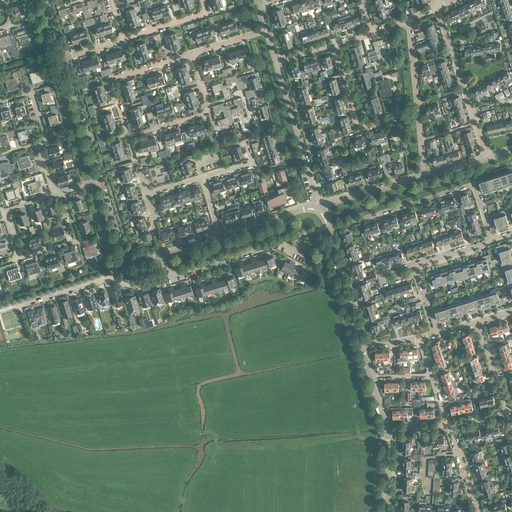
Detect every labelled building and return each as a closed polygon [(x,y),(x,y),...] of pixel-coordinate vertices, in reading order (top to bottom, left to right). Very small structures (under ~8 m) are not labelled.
[(23,4),(25,3),(23,0),(17,0),(19,5),(14,6),(17,15),(25,12),(23,4)] [(92,0),(87,2),(88,5),(89,8),(97,6),(98,9),(96,9),(98,14),(102,13),(104,13),(104,12),(106,12),(103,2),(100,3),(98,0),(92,0)] [(192,0),(188,0),(183,2),(185,10),(189,8),(189,9),(190,8),(194,7),(192,0)] [(221,0),(215,0),(211,1),(214,9),(218,8),(219,8),(219,7),(223,6),(221,0)] [(314,9),(313,6),(311,0),(309,0),(305,2),(307,8),(307,11),(314,9)] [(318,9),(321,8),(318,0),(311,0),(313,6),(316,5),(316,6),(317,6),(318,9)] [(475,0),(473,2),(476,8),(481,6),(478,0),(475,0)] [(299,4),(301,10),(307,8),(305,2),(299,4)] [(467,4),(471,11),(470,11),(471,13),(477,11),(476,9),(476,8),(473,2),(467,4)] [(72,6),(73,8),(73,10),(74,10),(75,14),(80,13),(79,11),(83,10),(85,18),(92,16),(89,8),(88,5),(84,6),(83,3),(72,6)] [(301,10),(299,4),(298,4),(297,3),(295,4),(295,5),(292,6),(292,7),(290,8),(292,14),(301,11),(301,10)] [(382,4),(376,6),(378,12),(384,10),(382,4)] [(465,14),(470,11),(471,11),(467,4),(462,7),(465,14)] [(159,7),(162,17),(170,14),(169,10),(169,9),(168,9),(167,5),(159,7)] [(510,6),(502,8),(504,14),(511,11),(510,6)] [(59,13),(58,13),(59,14),(61,19),(65,17),(65,15),(68,14),(71,23),(77,21),(75,14),(74,10),(73,10),(69,11),(68,7),(58,11),(59,13)] [(162,17),(159,7),(152,10),(153,14),(152,14),(153,15),(154,19),(162,17)] [(466,16),(465,14),(462,7),(457,10),(460,16),(461,19),(466,16)] [(128,19),(137,16),(135,8),(131,9),(130,9),(129,9),(129,10),(125,11),(128,19)] [(275,19),(283,16),(281,9),(273,11),(275,19)] [(387,9),(384,10),(378,12),(380,19),(389,16),(387,9)] [(460,16),(457,10),(451,12),(454,19),(460,16)] [(137,16),(128,19),(130,26),(134,25),(134,26),(135,25),(139,23),(137,16)] [(283,16),(275,19),(277,26),(285,23),(283,16)] [(352,19),(354,25),(360,23),(358,17),(352,19)] [(345,21),(347,27),(354,25),(352,19),(345,21)] [(227,23),(230,32),(237,30),(236,26),(237,26),(236,25),(234,21),(227,23)] [(339,23),(341,29),(347,27),(345,21),(339,23)] [(484,21),(481,22),(482,27),(477,28),(478,31),(486,29),(484,21)] [(103,25),(105,34),(113,32),(112,28),(112,27),(112,26),(111,26),(110,22),(103,25)] [(218,33),(221,32),(222,35),(230,32),(227,23),(220,25),(220,24),(218,23),(215,24),(218,33)] [(341,29),(339,23),(332,25),(334,31),(341,29)] [(424,28),(426,27),(428,33),(435,31),(433,25),(431,25),(430,23),(422,25),(424,28)] [(105,34),(103,25),(95,27),(96,31),(96,32),(98,36),(105,34)] [(206,27),(206,30),(202,31),(205,40),(213,38),(212,35),(215,34),(212,25),(206,27)] [(320,27),(320,30),(322,36),(329,34),(326,25),(320,27)] [(322,36),(320,30),(320,27),(313,29),(314,32),(316,38),(322,36)] [(30,46),(37,44),(32,28),(29,29),(28,29),(17,32),(17,33),(15,34),(17,41),(19,41),(20,43),(29,40),(30,46)] [(78,32),(81,41),(89,39),(87,35),(88,35),(88,34),(87,34),(86,30),(78,32)] [(205,40),(202,31),(195,33),(194,30),(189,31),(191,38),(195,37),(196,39),(196,38),(198,42),(205,40)] [(310,40),(308,34),(307,31),(301,33),(300,34),(303,42),(310,40)] [(81,41),(78,32),(70,34),(72,38),(71,39),(72,40),(73,44),(81,41)] [(282,41),(290,38),(288,32),(280,34),(282,41)] [(316,38),(314,32),(308,34),(310,40),(316,38)] [(169,43),(178,40),(176,33),(172,34),(172,33),(170,34),(166,35),(169,43)] [(11,52),(18,50),(16,43),(13,44),(11,38),(10,39),(9,35),(0,37),(0,45),(1,49),(9,46),(11,52)] [(432,44),(439,42),(437,36),(430,39),(432,44)] [(290,38),(282,41),(284,48),(292,45),(290,38)] [(178,40),(169,43),(171,51),(175,50),(177,50),(177,49),(180,48),(178,40)] [(368,56),(369,60),(375,58),(375,57),(377,56),(379,60),(383,59),(383,61),(388,60),(388,58),(382,40),(373,42),(377,54),(374,55),(373,51),(368,53),(369,56),(368,56)] [(138,53),(147,50),(145,42),(141,43),(139,43),(140,44),(136,45),(138,53)] [(439,42),(432,44),(434,50),(441,48),(439,42)] [(355,66),(363,63),(358,47),(350,50),(355,66)] [(235,51),(238,61),(246,58),(245,54),(245,53),(244,53),(243,49),(235,51)] [(113,52),(116,62),(124,59),(123,55),(123,54),(122,54),(121,50),(113,52)] [(147,50),(138,53),(140,60),(144,59),(145,59),(146,59),(150,57),(147,50)] [(238,61),(235,51),(228,54),(229,58),(228,58),(229,59),(231,63),(238,61)] [(116,62),(113,52),(106,55),(107,59),(106,59),(107,60),(108,64),(116,62)] [(220,62),(221,62),(220,60),(219,56),(211,59),(214,68),(214,70),(222,68),(220,62)] [(325,67),(331,65),(329,56),(322,58),(325,67)] [(89,60),(92,69),(93,71),(97,70),(96,68),(100,67),(99,63),(99,61),(98,61),(97,57),(89,60)] [(206,70),(206,71),(214,68),(211,59),(203,61),(205,65),(204,65),(204,66),(202,66),(204,71),(206,70)] [(92,69),(89,60),(82,62),(83,66),(82,66),(83,67),(85,71),(92,69)] [(310,62),(313,72),(319,70),(319,68),(319,67),(316,60),(310,62)] [(42,71),(45,70),(43,63),(42,61),(41,61),(36,63),(34,63),(35,67),(33,68),(34,72),(29,73),(33,84),(44,81),(43,77),(44,77),(42,71)] [(437,70),(440,69),(447,67),(445,61),(438,63),(439,66),(436,67),(437,70)] [(313,72),(310,62),(303,64),(305,72),(307,71),(308,73),(307,73),(308,76),(313,75),(312,74),(313,74),(313,72)] [(365,66),(365,69),(369,68),(372,77),(374,76),(370,64),(367,65),(365,66)] [(427,79),(428,79),(433,78),(430,72),(433,71),(432,65),(429,66),(428,64),(422,66),(423,69),(421,70),(423,77),(426,76),(427,79)] [(179,77),(189,74),(186,66),(182,67),(181,67),(181,68),(177,69),(179,77)] [(300,74),(301,78),(304,77),(302,70),(299,71),(297,66),(290,68),(293,76),(300,74)] [(442,75),(449,72),(447,67),(440,69),(442,75)] [(9,91),(20,88),(19,84),(20,84),(18,78),(21,77),(21,76),(19,70),(12,73),(14,78),(5,81),(9,91)] [(362,89),(372,86),(369,77),(367,71),(364,72),(365,72),(357,75),(358,79),(359,79),(362,89)] [(507,71),(507,72),(502,74),(505,81),(511,78),(507,71)] [(444,81),(452,78),(451,78),(449,72),(442,75),(444,81)] [(154,76),(157,86),(165,83),(164,79),(164,78),(163,78),(162,74),(154,76)] [(189,74),(179,77),(182,84),(186,83),(186,84),(187,83),(191,82),(189,74)] [(256,89),(257,89),(258,88),(260,87),(257,77),(253,78),(252,74),(241,77),(243,83),(251,81),(252,84),(250,85),(251,89),(252,89),(256,88),(256,89)] [(500,84),(503,82),(504,84),(507,83),(505,81),(502,74),(496,77),(500,84)] [(235,82),(238,90),(244,88),(243,83),(241,77),(237,78),(236,75),(225,78),(226,80),(225,81),(226,82),(227,84),(228,86),(233,85),(232,83),(235,82)] [(157,86),(154,76),(147,79),(148,83),(147,83),(148,84),(149,88),(157,86)] [(501,86),(500,84),(496,77),(491,80),(495,87),(498,85),(499,87),(501,86)] [(451,88),(450,85),(453,84),(452,80),(453,80),(452,78),(444,81),(447,89),(451,88)] [(330,88),(338,85),(336,79),(328,81),(330,88)] [(388,79),(380,81),(382,88),(379,89),(380,94),(383,93),(385,99),(392,97),(391,91),(392,91),(388,79)] [(127,82),(128,84),(127,84),(126,84),(126,85),(122,86),(124,94),(134,91),(132,84),(134,83),(133,80),(127,82)] [(486,83),(490,90),(495,87),(491,80),(486,83)] [(222,89),(225,98),(231,96),(228,86),(227,84),(223,86),(222,82),(212,86),(213,88),(212,88),(213,89),(214,94),(219,92),(219,90),(222,89)] [(480,86),(484,93),(490,90),(486,83),(480,86)] [(96,94),(105,91),(103,84),(99,85),(98,84),(97,85),(93,87),(96,94)] [(338,85),(330,88),(331,91),(328,92),(329,95),(332,94),(340,92),(338,85)] [(44,103),(48,102),(48,103),(54,101),(53,99),(52,99),(50,92),(52,91),(50,86),(44,88),(46,93),(41,94),(44,103)] [(477,100),(485,95),(483,93),(484,93),(480,86),(474,89),(476,92),(473,93),(477,100)] [(245,91),(247,98),(255,95),(256,99),(254,99),(256,104),(261,102),(261,103),(262,103),(262,102),(264,101),(261,91),(258,92),(257,89),(256,89),(256,88),(252,89),(251,89),(245,91)] [(300,97),(308,94),(306,88),(298,90),(300,97)] [(105,91),(96,94),(98,102),(96,102),(97,107),(105,104),(103,100),(107,99),(105,91)] [(134,91),(124,94),(127,101),(131,100),(131,101),(132,100),(136,98),(134,91)] [(187,101),(196,98),(194,91),(190,92),(190,91),(188,92),(189,92),(185,93),(187,101)] [(308,94),(300,97),(302,104),(310,101),(308,94)] [(381,111),(381,110),(377,97),(376,98),(375,95),(365,99),(365,101),(364,101),(368,113),(375,111),(375,112),(381,111)] [(333,108),(335,107),(343,104),(341,96),(330,99),(333,108)] [(454,105),(462,102),(462,99),(461,99),(460,96),(455,98),(455,96),(451,98),(451,99),(449,100),(450,102),(451,106),(454,105)] [(238,98),(233,100),(235,105),(237,104),(238,107),(230,110),(232,116),(243,113),(241,109),(245,108),(242,97),(239,98),(238,98)] [(196,98),(187,101),(189,109),(193,108),(195,108),(195,107),(199,106),(196,98)] [(251,112),(252,112),(258,110),(260,118),(265,117),(266,117),(269,116),(265,106),(262,107),(261,103),(261,102),(256,104),(249,106),(251,112)] [(456,111),(463,108),(462,102),(454,105),(456,111)] [(213,109),(213,110),(214,110),(215,115),(220,113),(219,111),(223,110),(225,118),(226,118),(229,117),(232,116),(230,110),(228,105),(224,106),(223,103),(213,106),(213,109)] [(164,106),(166,116),(174,113),(173,109),(173,108),(172,108),(171,104),(164,106)] [(337,114),(345,111),(343,104),(335,107),(337,114)] [(432,106),(434,113),(435,115),(441,113),(441,111),(438,104),(432,106)] [(18,116),(27,113),(24,105),(15,107),(18,116)] [(132,118),(141,115),(142,115),(142,112),(143,112),(141,106),(136,107),(137,108),(135,109),(135,108),(133,109),(134,109),(130,110),(132,118)] [(166,116),(164,106),(156,109),(157,113),(157,114),(158,114),(159,118),(166,116)] [(434,113),(432,106),(426,108),(427,111),(425,111),(427,119),(432,117),(434,122),(437,121),(435,115),(434,113)] [(305,116),(314,113),(312,107),(303,109),(305,116)] [(56,114),(58,113),(57,108),(51,110),(53,115),(48,116),(50,125),(59,122),(56,114)] [(463,108),(456,111),(458,117),(465,114),(463,108)] [(3,120),(12,118),(10,109),(1,112),(3,120)] [(104,123),(114,120),(111,112),(107,114),(107,113),(106,114),(102,115),(104,123)] [(242,129),(244,128),(247,127),(247,128),(248,127),(250,126),(247,116),(244,117),(243,113),(232,116),(229,117),(230,123),(233,122),(233,123),(242,120),(243,123),(241,124),(242,129)] [(314,113),(305,116),(308,123),(316,120),(314,113)] [(465,114),(458,117),(454,118),(455,121),(457,120),(459,123),(467,120),(465,114)] [(141,115),(132,118),(134,126),(138,124),(138,125),(140,124),(144,123),(141,115)] [(341,126),(349,124),(347,117),(339,119),(337,120),(339,127),(341,126)] [(112,129),(115,128),(116,128),(114,120),(104,123),(107,131),(111,129),(111,130),(112,129)] [(206,129),(206,128),(204,123),(196,125),(197,128),(199,134),(206,132),(207,136),(212,134),(210,128),(206,129)] [(351,130),(350,128),(349,124),(341,126),(338,127),(339,130),(342,129),(343,133),(351,130)] [(199,134),(197,128),(196,125),(188,128),(191,137),(199,134)] [(11,130),(13,136),(18,135),(20,140),(28,138),(27,133),(28,133),(26,126),(17,129),(16,129),(11,130)] [(318,127),(315,128),(310,130),(310,131),(309,131),(310,134),(311,134),(312,137),(320,134),(318,127)] [(397,127),(392,128),(390,129),(391,132),(388,133),(389,138),(392,137),(393,139),(397,137),(398,140),(400,139),(397,127)] [(13,136),(11,130),(6,132),(7,135),(0,136),(0,142),(1,146),(10,143),(8,138),(13,136)] [(172,133),(175,145),(183,142),(179,130),(172,133)] [(377,133),(380,143),(387,141),(384,131),(377,133)] [(466,140),(473,138),(471,131),(464,133),(466,140)] [(166,147),(175,145),(172,133),(164,135),(165,139),(165,140),(163,141),(165,147),(166,147)] [(265,144),(274,141),(273,137),(275,136),(274,133),(262,137),(265,144)] [(380,143),(377,133),(370,135),(371,137),(369,137),(372,145),(380,143)] [(323,140),(322,141),(320,134),(312,137),(313,139),(312,140),(313,143),(314,143),(317,142),(318,145),(324,143),(323,140)] [(357,147),(364,145),(364,147),(366,147),(364,140),(362,140),(361,138),(360,138),(360,137),(358,138),(358,137),(355,138),(355,139),(354,140),(355,142),(353,143),(354,148),(357,147)] [(147,140),(150,150),(158,147),(155,138),(147,140)] [(468,146),(475,144),(473,138),(466,140),(468,146)] [(111,152),(113,152),(123,149),(120,141),(116,142),(115,139),(110,141),(112,148),(110,148),(111,152)] [(150,150),(147,140),(139,143),(140,145),(137,146),(139,153),(142,152),(150,150)] [(274,141),(265,144),(262,144),(264,149),(266,149),(276,146),(274,141)] [(237,144),(230,146),(233,154),(242,151),(240,146),(238,146),(237,144)] [(474,152),(477,150),(475,144),(468,146),(471,153),(468,153),(469,156),(475,154),(474,152)] [(51,157),(60,154),(59,150),(60,150),(59,146),(49,148),(50,152),(49,152),(51,157)] [(276,146),(266,149),(268,154),(277,151),(276,146)] [(440,148),(443,156),(439,157),(441,163),(447,161),(445,152),(444,147),(440,148)] [(329,148),(325,149),(316,151),(317,152),(316,152),(317,155),(318,155),(319,158),(327,155),(332,154),(331,151),(330,151),(329,148)] [(459,151),(456,152),(455,148),(451,149),(451,150),(454,160),(460,158),(459,151)] [(123,149),(113,152),(116,159),(120,158),(120,159),(121,158),(125,156),(123,149)] [(441,163),(439,157),(437,149),(434,150),(436,157),(433,158),(434,165),(441,163)] [(448,151),(445,152),(447,161),(454,160),(451,150),(448,151)] [(242,151),(233,154),(235,162),(237,161),(236,158),(244,156),(242,151)] [(277,151),(268,154),(269,159),(279,156),(277,151)] [(332,154),(327,155),(319,158),(319,161),(320,164),(321,165),(329,162),(328,158),(333,157),(332,154)] [(395,160),(388,162),(387,161),(389,160),(387,154),(380,156),(382,163),(384,172),(390,171),(394,169),(395,172),(403,170),(401,163),(396,164),(395,160)] [(37,171),(35,164),(32,165),(30,159),(29,159),(28,156),(17,159),(20,170),(28,167),(30,173),(37,171)] [(279,156),(269,159),(272,166),(283,163),(282,159),(280,160),(279,156)] [(185,159),(179,161),(182,169),(191,166),(190,161),(186,162),(185,159)] [(55,171),(65,168),(64,165),(63,160),(53,163),(54,166),(55,171)] [(0,184),(18,179),(16,170),(13,171),(11,165),(10,165),(9,161),(0,164),(0,184)] [(191,166),(182,169),(183,174),(181,175),(182,178),(189,176),(189,173),(193,172),(191,166)] [(356,183),(354,175),(348,177),(347,175),(346,173),(344,166),(341,167),(344,176),(346,182),(346,183),(349,182),(349,185),(356,183)] [(380,168),(376,169),(375,166),(372,167),(375,178),(382,176),(380,168)] [(116,169),(117,172),(119,177),(130,174),(129,168),(124,169),(123,167),(116,169)] [(375,178),(372,167),(369,168),(370,171),(367,172),(369,180),(375,178)] [(245,174),(248,183),(255,181),(251,169),(248,170),(248,173),(245,174)] [(325,178),(333,176),(331,169),(323,171),(324,174),(323,174),(324,178),(325,178)] [(278,171),(278,170),(272,172),(274,178),(276,177),(278,185),(276,186),(284,184),(283,181),(287,180),(286,175),(285,176),(283,170),(278,171)] [(354,175),(356,183),(363,181),(360,171),(353,173),(354,175)] [(40,181),(43,180),(41,173),(34,175),(36,181),(28,184),(31,194),(42,191),(41,187),(42,187),(40,181)] [(237,174),(241,185),(248,183),(245,174),(241,175),(241,173),(237,174)] [(500,175),(503,184),(504,188),(511,186),(507,173),(500,175)] [(73,181),(72,178),(69,179),(67,174),(58,177),(59,180),(58,181),(60,185),(73,181)] [(121,185),(128,183),(128,180),(132,179),(132,178),(133,178),(132,174),(130,174),(119,177),(121,185)] [(231,178),(234,187),(241,185),(237,174),(234,175),(235,177),(231,178)] [(497,177),(494,178),(497,189),(498,191),(504,188),(503,184),(500,175),(497,177)] [(223,178),(227,190),(234,187),(231,178),(227,179),(227,177),(223,178)] [(217,182),(220,192),(227,190),(223,178),(220,179),(221,181),(217,182)] [(490,179),(486,180),(490,191),(497,189),(494,178),(490,179)] [(18,188),(21,187),(19,180),(12,182),(14,188),(5,191),(8,201),(20,198),(19,194),(20,194),(18,188)] [(336,181),(327,184),(328,188),(327,188),(328,192),(332,191),(331,190),(338,188),(338,189),(341,188),(339,180),(336,181)] [(479,182),(483,193),(485,192),(485,194),(491,193),(490,191),(486,180),(479,182)] [(220,192),(217,182),(213,183),(213,181),(209,182),(213,194),(220,192)] [(258,183),(261,194),(268,192),(264,181),(258,183)] [(124,193),(135,190),(134,184),(129,186),(128,183),(121,185),(124,193)] [(192,194),(194,201),(202,198),(199,187),(198,187),(197,185),(193,187),(194,188),(193,188),(194,193),(192,194)] [(266,200),(267,200),(269,207),(270,207),(271,207),(274,206),(274,205),(278,203),(282,202),(282,203),(285,202),(286,203),(286,202),(287,202),(287,201),(287,202),(284,195),(291,193),(289,185),(278,189),(279,193),(271,196),(271,195),(266,196),(267,198),(266,198),(266,200)] [(126,201),(133,199),(136,199),(135,196),(137,195),(137,194),(138,194),(137,190),(135,190),(124,193),(126,201)] [(182,192),(185,203),(194,201),(192,194),(189,194),(188,190),(182,192)] [(81,199),(84,198),(83,192),(76,194),(77,199),(73,200),(76,210),(79,209),(79,210),(84,208),(81,199)] [(175,199),(177,206),(185,203),(182,192),(176,194),(178,198),(175,199)] [(463,204),(470,202),(468,194),(461,196),(463,204)] [(165,197),(169,208),(177,206),(175,199),(172,200),(171,195),(165,197)] [(169,208),(165,197),(164,196),(160,197),(161,198),(160,199),(161,203),(158,204),(160,211),(169,208)] [(448,200),(451,211),(457,209),(456,206),(457,206),(454,198),(448,200)] [(129,210),(132,209),(140,206),(139,201),(134,202),(133,199),(126,201),(127,204),(129,210)] [(264,211),(264,210),(261,200),(252,202),(253,204),(253,206),(255,210),(258,209),(259,212),(264,211)] [(441,203),(443,210),(444,213),(451,211),(448,200),(441,203)] [(245,206),(248,216),(253,214),(252,211),(255,210),(253,206),(253,204),(245,206)] [(46,206),(48,211),(49,216),(53,215),(53,216),(57,214),(54,205),(51,206),(51,205),(46,206)] [(236,206),(239,215),(241,214),(242,217),(248,216),(245,206),(240,208),(239,205),(236,206)] [(438,207),(435,208),(434,205),(428,207),(431,217),(433,217),(432,214),(436,213),(437,214),(440,213),(438,207)] [(131,218),(138,216),(138,215),(138,213),(142,212),(140,206),(132,209),(133,214),(131,215),(131,218)] [(228,209),(228,210),(231,221),(237,219),(236,216),(239,215),(236,206),(228,209)] [(431,217),(428,207),(421,209),(424,219),(427,218),(428,218),(431,217)] [(38,220),(43,219),(40,209),(37,210),(37,209),(32,211),(35,221),(38,219),(38,220)] [(231,221),(228,210),(220,212),(222,220),(225,219),(226,222),(231,221)] [(505,212),(504,210),(499,212),(504,228),(509,226),(509,224),(511,223),(508,211),(505,212)] [(414,220),(418,219),(415,211),(409,213),(412,223),(415,222),(414,220)] [(497,228),(498,229),(504,228),(499,212),(493,214),(494,216),(491,217),(494,229),(497,228)] [(24,224),(29,223),(26,213),(22,214),(18,215),(21,225),(24,224)] [(402,215),(403,218),(400,218),(402,225),(405,224),(405,225),(412,223),(409,213),(402,215)] [(471,221),(477,219),(475,213),(469,215),(471,221)] [(88,221),(91,220),(90,214),(82,216),(84,221),(79,222),(82,232),(86,231),(86,232),(90,230),(88,221)] [(134,226),(145,222),(146,221),(145,217),(144,218),(144,217),(142,218),(141,215),(138,215),(138,216),(131,218),(134,226)] [(200,221),(203,229),(208,228),(207,223),(209,222),(208,216),(199,218),(200,221)] [(398,225),(399,225),(396,216),(390,219),(392,228),(393,228),(395,227),(397,228),(399,227),(398,225)] [(384,232),(387,232),(391,230),(393,229),(393,228),(392,228),(390,219),(383,221),(385,227),(382,228),(384,232)] [(477,219),(471,221),(470,221),(472,228),(479,225),(477,219)] [(191,221),(193,227),(196,226),(197,231),(203,229),(200,221),(195,222),(194,220),(191,221)] [(183,226),(186,234),(192,233),(190,228),(193,227),(191,221),(183,223),(183,226)] [(136,234),(143,232),(143,229),(147,228),(145,222),(134,226),(136,234)] [(371,224),(373,233),(374,235),(380,234),(379,231),(380,231),(377,222),(371,224)] [(67,223),(64,224),(62,225),(63,228),(53,231),(55,236),(56,239),(66,236),(64,232),(69,230),(67,223)] [(373,233),(371,224),(364,227),(367,235),(370,233),(371,236),(374,235),(373,233)] [(174,226),(176,232),(179,231),(180,236),(186,234),(183,226),(178,228),(177,225),(174,226)] [(479,225),(472,228),(470,228),(471,231),(473,231),(474,234),(482,232),(479,225)] [(166,228),(169,240),(175,238),(173,233),(176,232),(174,226),(166,228)] [(158,231),(160,238),(163,237),(164,241),(169,240),(166,228),(158,231)] [(454,231),(457,240),(464,238),(462,231),(458,232),(457,230),(454,231)] [(40,239),(44,238),(42,231),(37,232),(38,236),(32,238),(31,236),(25,238),(26,241),(29,240),(30,244),(30,243),(31,247),(41,244),(40,239)] [(448,234),(449,235),(451,242),(457,240),(454,231),(451,232),(452,233),(448,234)] [(143,232),(136,234),(137,237),(142,235),(144,241),(152,238),(150,233),(144,234),(143,232)] [(344,242),(352,239),(350,232),(342,235),(344,242)] [(438,236),(439,238),(436,239),(438,246),(444,244),(442,237),(442,235),(438,236)] [(451,242),(449,235),(442,237),(444,244),(451,242)] [(426,242),(428,249),(434,247),(432,240),(426,242)] [(428,249),(426,242),(422,243),(422,241),(418,242),(421,251),(428,249)] [(0,256),(10,253),(6,242),(2,243),(2,242),(0,242),(0,256)] [(421,251),(418,242),(412,244),(413,246),(415,253),(421,251)] [(508,243),(496,246),(500,258),(511,253),(511,249),(511,247),(509,248),(508,243)] [(96,261),(103,259),(101,252),(98,253),(96,247),(96,248),(94,244),(83,247),(85,254),(85,256),(85,255),(86,258),(95,255),(96,261)] [(348,254),(356,251),(358,251),(359,251),(358,248),(355,248),(354,245),(346,247),(348,254)] [(415,253),(413,246),(406,248),(408,255),(415,253)] [(77,267),(84,265),(82,258),(79,259),(77,253),(75,250),(64,253),(66,260),(65,260),(66,261),(67,264),(76,261),(77,267)] [(358,251),(348,254),(350,260),(360,257),(358,251)] [(388,254),(389,256),(391,262),(397,260),(395,254),(395,252),(388,254)] [(395,254),(397,260),(404,258),(402,252),(395,254)] [(372,261),(376,260),(378,266),(385,264),(383,258),(382,256),(381,256),(381,255),(377,257),(377,256),(374,257),(373,253),(370,254),(372,261)] [(503,267),(511,263),(511,253),(500,258),(503,267)] [(266,255),(269,266),(272,265),(273,268),(277,267),(273,256),(269,257),(268,254),(266,255)] [(382,256),(383,258),(385,264),(391,262),(389,256),(388,254),(382,256)] [(486,272),(491,271),(488,261),(491,260),(489,254),(482,256),(483,259),(480,260),(483,271),(485,270),(486,272)] [(269,266),(266,255),(263,256),(264,259),(261,260),(264,270),(267,269),(267,267),(269,266)] [(47,267),(48,269),(48,270),(52,268),(53,271),(57,270),(58,273),(65,271),(63,264),(60,265),(58,259),(57,259),(56,256),(45,259),(47,266),(46,266),(47,267)] [(264,270),(261,260),(257,261),(256,258),(253,259),(257,270),(259,269),(260,272),(264,270)] [(257,270),(253,259),(251,259),(252,263),(248,264),(251,274),(255,273),(254,271),(257,270)] [(483,271),(480,260),(476,261),(476,259),(472,260),(476,273),(477,275),(482,273),(481,271),(483,271)] [(287,272),(293,261),(290,260),(289,263),(285,261),(280,271),(283,273),(285,270),(287,272)] [(469,275),(476,273),(472,260),(469,261),(470,264),(466,265),(469,275)] [(48,284),(46,276),(44,270),(41,271),(39,265),(38,265),(37,261),(26,265),(28,272),(27,272),(28,273),(29,275),(37,273),(39,279),(40,278),(42,286),(48,284)] [(292,277),(297,268),(293,266),(295,262),(293,261),(287,272),(290,273),(288,275),(292,277)] [(244,274),(241,262),(238,263),(239,267),(235,268),(238,278),(242,277),(241,275),(244,274)] [(251,274),(248,264),(244,265),(243,262),(241,262),(244,274),(247,273),(248,276),(251,274)] [(354,273),(362,270),(364,270),(362,263),(352,266),(354,273)] [(469,275),(466,265),(463,266),(462,263),(458,264),(463,279),(468,278),(468,276),(469,275)] [(511,263),(503,267),(504,270),(502,271),(503,277),(505,276),(511,273),(511,263)] [(452,269),(456,279),(458,279),(458,281),(463,279),(458,264),(455,265),(456,268),(452,269)] [(299,278),(304,267),(302,266),(300,269),(297,268),(292,277),(295,279),(296,277),(299,278)] [(20,285),(23,283),(25,288),(28,287),(25,276),(22,277),(20,271),(19,271),(18,267),(7,271),(9,278),(8,278),(9,279),(10,281),(18,279),(20,285)] [(304,267),(299,278),(301,279),(300,281),(304,283),(309,274),(305,272),(307,269),(304,267)] [(456,279),(452,269),(449,270),(448,267),(445,268),(449,282),(449,284),(455,282),(454,280),(456,279)] [(442,284),(449,282),(445,268),(441,269),(442,272),(439,273),(442,284)] [(362,270),(354,273),(356,279),(364,277),(362,270)] [(426,274),(430,286),(434,285),(435,286),(442,284),(439,273),(435,274),(434,272),(431,273),(426,274)] [(226,275),(230,287),(232,286),(233,288),(237,287),(234,277),(230,278),(229,274),(226,275)] [(221,281),(224,291),(228,290),(227,287),(230,287),(226,275),(224,276),(225,280),(221,281)] [(214,279),(217,290),(220,290),(221,292),(224,291),(221,281),(217,282),(216,278),(214,279)] [(208,285),(212,295),(215,294),(214,291),(217,290),(214,279),(211,280),(212,283),(208,285)] [(201,283),(204,294),(207,294),(208,296),(212,295),(208,285),(205,286),(204,282),(201,283)] [(183,284),(187,295),(189,295),(190,297),(194,296),(191,286),(187,287),(186,283),(183,284)] [(204,294),(201,283),(198,284),(199,287),(196,289),(199,299),(203,298),(202,295),(204,294)] [(360,293),(371,289),(368,283),(358,286),(358,287),(359,290),(360,293)] [(405,285),(407,292),(410,291),(410,292),(411,292),(412,295),(415,294),(412,283),(405,285)] [(178,290),(181,300),(185,299),(184,296),(187,295),(183,284),(180,285),(182,288),(178,290)] [(399,287),(401,294),(407,292),(405,285),(399,287)] [(170,288),(174,299),(177,298),(177,301),(181,300),(178,290),(174,291),(173,287),(170,288)] [(392,289),(394,296),(401,294),(399,287),(392,289)] [(174,299),(170,288),(168,289),(169,292),(165,293),(168,304),(172,303),(171,300),(174,299)] [(165,304),(164,301),(160,289),(157,290),(157,291),(151,293),(156,307),(158,306),(158,307),(163,306),(163,305),(165,304)] [(371,289),(360,293),(361,295),(360,296),(361,299),(362,299),(362,300),(370,297),(370,295),(372,293),(371,289)] [(394,296),(392,289),(386,291),(388,298),(394,296)] [(499,298),(497,291),(497,289),(489,291),(490,293),(493,303),(497,302),(498,305),(505,303),(503,297),(499,298)] [(123,303),(121,296),(119,296),(117,290),(112,292),(113,298),(112,298),(114,306),(116,305),(116,307),(122,305),(122,304),(123,303)] [(108,303),(108,302),(110,302),(107,291),(101,293),(101,295),(98,296),(101,304),(102,304),(103,305),(104,305),(104,306),(105,307),(107,306),(108,304),(108,303)] [(84,295),(88,309),(97,307),(94,296),(91,297),(90,293),(84,295)] [(149,307),(152,306),(148,293),(145,294),(145,293),(139,295),(142,306),(145,305),(145,306),(148,305),(149,307)] [(476,297),(480,308),(483,307),(484,309),(487,308),(483,295),(483,293),(478,295),(478,297),(476,297)] [(493,303),(490,293),(483,295),(487,308),(491,307),(490,304),(493,303)] [(139,311),(135,296),(126,299),(131,314),(139,311)] [(462,299),(466,312),(469,311),(470,314),(474,313),(469,299),(470,299),(469,297),(462,299)] [(480,308),(476,297),(470,299),(469,299),(474,313),(477,312),(476,309),(480,308)] [(72,301),(76,314),(85,311),(81,298),(72,301)] [(466,312),(462,299),(455,302),(456,304),(460,317),(463,316),(463,313),(466,312)] [(60,303),(63,314),(64,318),(72,315),(71,312),(67,300),(60,303)] [(366,314),(377,310),(378,310),(376,303),(373,304),(364,307),(365,308),(364,308),(365,311),(366,311),(366,314)] [(449,306),(452,316),(456,315),(456,318),(460,317),(456,304),(449,306)] [(47,308),(48,310),(51,320),(59,317),(55,306),(47,308)] [(442,308),(441,306),(436,307),(437,310),(435,310),(438,321),(442,320),(443,322),(446,321),(442,308)] [(452,316),(449,306),(442,308),(446,321),(450,320),(449,317),(452,316)] [(39,325),(48,323),(43,308),(38,309),(38,311),(34,312),(33,311),(28,312),(31,323),(38,321),(39,325)] [(377,318),(376,314),(378,313),(377,310),(366,314),(367,316),(367,317),(368,320),(369,320),(377,318)] [(414,314),(416,320),(422,318),(420,310),(416,311),(417,313),(414,314)] [(407,315),(410,322),(416,320),(414,314),(413,311),(410,312),(411,314),(407,315)] [(401,318),(403,324),(410,322),(407,315),(406,312),(400,314),(401,318)] [(393,316),(395,320),(397,326),(403,324),(401,318),(400,314),(393,316)] [(511,326),(511,324),(508,325),(507,322),(501,324),(504,331),(510,329),(511,332),(511,331),(511,326)] [(496,326),(498,333),(499,335),(505,333),(504,331),(501,324),(496,326)] [(373,334),(381,331),(379,325),(371,327),(373,334)] [(498,333),(496,326),(490,328),(493,335),(498,333)] [(461,339),(463,339),(465,342),(472,340),(470,334),(467,335),(467,333),(460,336),(461,339)] [(434,342),(434,344),(431,345),(433,351),(441,348),(444,347),(441,340),(434,342)] [(472,340),(465,342),(466,348),(474,346),(472,340)] [(501,352),(508,349),(506,343),(499,346),(501,352)] [(474,346),(466,348),(468,354),(476,351),(474,346)] [(407,350),(408,360),(418,359),(417,348),(407,350)] [(435,357),(443,354),(441,348),(433,351),(435,357)] [(508,349),(501,352),(503,358),(510,355),(508,349)] [(397,354),(398,361),(408,360),(407,350),(400,350),(400,353),(397,354)] [(383,352),(383,360),(391,359),(390,351),(383,352)] [(383,360),(383,352),(375,353),(376,361),(383,360)] [(437,363),(445,360),(443,354),(435,357),(437,363)] [(511,360),(510,355),(503,358),(505,363),(511,360)] [(472,365),(479,362),(477,356),(470,359),(472,365)] [(445,360),(437,363),(439,368),(447,366),(445,360)] [(479,362),(472,365),(474,370),(481,368),(479,362)] [(481,368),(474,370),(476,376),(483,374),(481,368)] [(443,380),(451,377),(449,371),(441,374),(443,380)] [(483,374),(476,376),(476,378),(479,385),(483,383),(482,380),(485,379),(485,378),(483,374)] [(451,377),(443,380),(445,386),(453,383),(455,382),(454,380),(452,381),(451,377)] [(409,390),(411,390),(418,390),(418,382),(411,382),(411,386),(409,386),(409,390)] [(453,383),(445,386),(447,391),(455,389),(453,383)] [(457,388),(455,389),(447,391),(449,397),(459,394),(457,388)] [(488,406),(486,397),(479,399),(477,392),(473,393),(474,396),(476,403),(480,402),(481,408),(488,406)] [(486,397),(488,406),(495,404),(493,396),(486,397)] [(464,403),(466,411),(473,409),(471,401),(464,403)] [(457,405),(459,413),(466,411),(464,403),(457,405)] [(459,413),(457,405),(450,407),(452,414),(459,413)] [(400,410),(400,418),(401,418),(401,419),(404,419),(404,418),(407,418),(407,415),(413,415),(412,407),(400,408),(400,410)] [(391,414),(393,414),(393,418),(400,418),(400,410),(400,408),(393,408),(391,408),(391,414)] [(488,437),(488,435),(491,434),(492,437),(495,437),(492,426),(490,427),(490,426),(486,427),(487,427),(486,427),(487,430),(484,431),(485,437),(488,437)] [(483,431),(480,432),(479,429),(479,428),(475,429),(475,430),(473,430),(475,439),(476,441),(479,440),(478,438),(481,437),(482,440),(485,439),(483,431)] [(475,439),(473,430),(471,431),(471,430),(467,431),(468,432),(467,432),(468,434),(465,435),(466,440),(469,440),(472,439),(472,440),(475,439)] [(445,439),(444,439),(444,437),(443,437),(443,436),(440,437),(440,438),(438,438),(439,447),(442,446),(442,445),(448,444),(447,440),(445,440),(445,439)] [(405,438),(405,441),(403,440),(403,441),(402,441),(402,444),(403,444),(403,447),(412,447),(412,445),(413,438),(405,438)] [(422,445),(423,449),(421,449),(421,454),(421,456),(424,457),(424,450),(427,448),(430,447),(430,448),(433,448),(433,447),(432,439),(429,439),(429,438),(426,439),(426,440),(425,440),(426,443),(425,443),(425,445),(422,445)] [(497,447),(499,447),(500,450),(501,449),(502,452),(500,453),(501,456),(508,453),(508,450),(510,449),(511,449),(510,445),(509,445),(508,443),(506,444),(505,442),(496,444),(497,447)] [(484,459),(483,457),(481,451),(480,451),(471,454),(473,460),(474,460),(476,459),(477,462),(484,459)] [(506,464),(511,461),(511,454),(509,456),(508,453),(501,456),(502,458),(505,457),(506,461),(505,461),(506,464)] [(487,466),(485,462),(484,459),(477,462),(478,465),(475,465),(476,466),(475,466),(476,470),(477,469),(477,471),(486,469),(485,466),(487,466)] [(442,468),(442,467),(441,467),(441,470),(442,470),(442,476),(446,476),(446,474),(451,474),(452,474),(452,470),(451,470),(451,468),(442,468)] [(483,479),(490,477),(489,474),(487,475),(486,472),(487,471),(486,469),(477,471),(478,474),(477,474),(479,477),(482,476),(483,479)] [(483,489),(492,486),(491,483),(490,483),(489,480),(491,479),(490,477),(483,479),(484,482),(481,483),(482,487),(483,486),(483,489)] [(459,486),(459,482),(456,482),(456,479),(449,479),(449,481),(451,481),(450,485),(449,484),(447,484),(446,487),(449,487),(458,488),(458,486),(459,486)] [(492,486),(483,489),(484,491),(483,491),(485,494),(488,493),(490,499),(496,497),(495,494),(496,494),(495,491),(493,492),(492,489),(493,488),(492,486)] [(410,502),(411,496),(403,496),(403,501),(401,501),(401,511),(409,511),(409,501),(410,502)] [(499,502),(501,511),(503,511),(507,510),(507,509),(506,507),(509,506),(507,499),(504,499),(505,502),(502,503),(501,502),(499,502)] [(491,511),(494,510),(494,511),(498,511),(499,511),(501,511),(499,502),(490,505),(491,511)]
